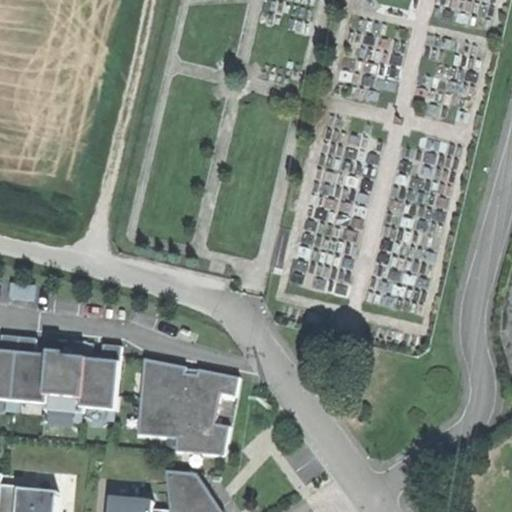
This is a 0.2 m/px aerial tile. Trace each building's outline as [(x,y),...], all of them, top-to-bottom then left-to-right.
[(40,290),(17,289),(16,305),(39,306),(40,290)] [(0,405),(11,407),(25,408),(49,410),(49,416),(81,418),(88,418),(88,415),(113,416),(121,417),(127,352),(109,351),(107,367),(70,363),(70,360),(55,358),(54,362),(42,360),(43,344),(6,341),(5,357),(0,356),(0,405)] [(150,365),(143,441),(182,445),(181,458),(230,462),(236,433),(221,430),(227,401),(242,403),(245,384),(204,376),(203,381),(191,379),(192,373),(150,365)] [(25,408),(11,407),(10,417),(24,418),(25,408)] [(121,417),(113,416),(112,428),(121,428),(121,417)] [(88,418),(81,418),(80,428),(87,429),(88,418)] [(171,477),(175,511),(224,511),(203,479),(171,477)] [(25,492),(6,491),(3,511),(62,511),(64,498),(24,494),(25,492)]
